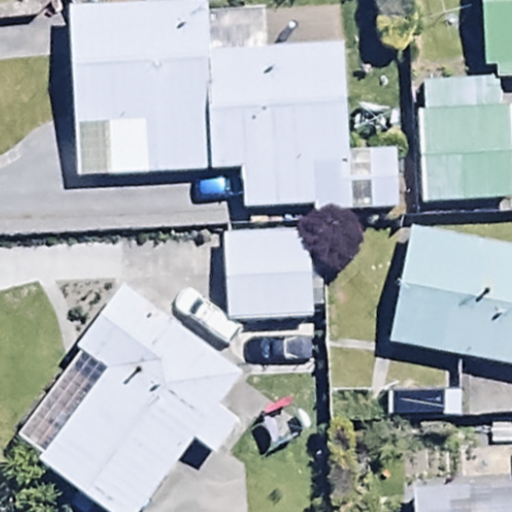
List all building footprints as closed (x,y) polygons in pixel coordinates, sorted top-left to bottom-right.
[(144,0),(145,13),(73,15),(78,187),(245,182),(246,219),(318,216),(318,225),(398,223),(396,158),(354,159),(351,58),(271,61),(269,19),(214,21),(213,11),(197,11),(196,0),(144,0)] [(511,0),(484,0),(487,75),(503,74),(504,87),(511,87),(511,0)] [(419,120),(423,214),(511,210),(511,115),(503,116),(503,91),(424,93),(425,120),(419,120)] [(511,256),(410,239),(390,354),(511,374),(511,256)] [(309,241),(225,244),(228,331),(312,328),(309,241)] [(109,379),(40,469),(95,511),(150,511),(199,449),(218,463),(240,434),(219,419),(246,384),(130,295),(81,358),(109,379)] [(511,511),(511,500),(415,505),(415,511),(511,511)]
